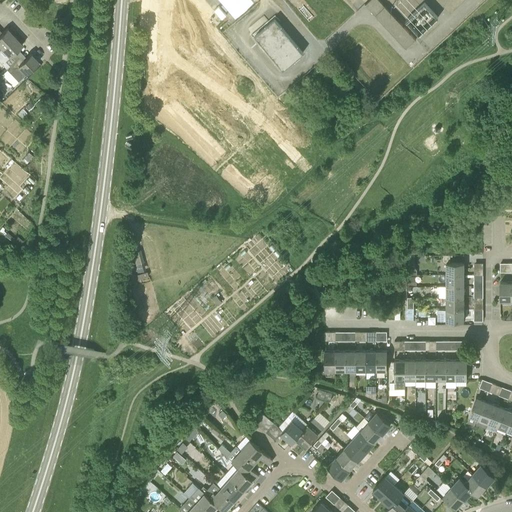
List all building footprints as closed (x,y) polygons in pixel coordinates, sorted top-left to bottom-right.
[(370,0),(365,5),(406,48),(416,39),(379,0),(370,0)] [(427,2),(408,18),(421,33),(440,17),(427,2)] [(303,52),(275,18),(255,35),(283,68),(303,52)] [(0,49),(2,48),(15,36),(7,28),(0,34),(0,49)] [(15,36),(2,48),(10,56),(5,61),(10,65),(19,56),(15,52),(23,45),(15,36)] [(19,56),(10,65),(6,68),(18,80),(26,73),(26,74),(39,62),(31,53),(23,60),(19,56)] [(25,106),(28,109),(34,104),(31,100),(25,106)] [(42,110),(46,106),(42,102),(36,107),(39,110),(42,110)] [(34,156),(29,151),(24,157),(29,161),(34,156)] [(143,262),(140,250),(131,252),(131,251),(123,253),(127,268),(135,266),(135,264),(143,262)] [(446,274),(464,274),(464,262),(446,262),(446,274)] [(446,286),(464,286),(464,274),(446,274),(446,286)] [(500,299),(511,299),(511,282),(500,282),(500,299)] [(446,297),(464,297),(464,286),(446,286),(446,297)] [(446,309),(464,308),(464,297),(446,297),(446,309)] [(464,308),(446,309),(446,320),(464,320),(464,308)] [(325,370),(335,370),(335,350),(325,350),(325,360),(325,370)] [(335,370),(345,370),(345,350),(335,350),(335,370)] [(345,370),(356,370),(356,350),(345,350),(345,370)] [(356,370),(366,370),(366,350),(356,350),(356,370)] [(366,370),(376,370),(376,350),(366,350),(366,370)] [(376,370),(387,370),(387,350),(376,350),(376,370)] [(405,379),(405,359),(395,359),(394,379),(395,388),(405,388),(405,379)] [(405,379),(415,379),(415,359),(405,359),(405,379)] [(415,379),(426,379),(426,359),(415,359),(415,379)] [(426,379),(436,379),(436,359),(426,359),(426,379)] [(436,379),(446,379),(446,359),(436,359),(436,379)] [(446,379),(456,379),(456,359),(446,359),(446,379)] [(456,359),(456,379),(467,379),(467,359),(456,359)] [(332,392),(319,388),(316,396),(329,400),(332,392)] [(469,415),(478,419),(486,400),(476,396),(469,415)] [(478,419),(488,422),(495,404),(486,400),(478,419)] [(488,422),(497,426),(505,408),(495,404),(488,422)] [(497,426),(507,430),(511,416),(511,410),(505,408),(497,426)] [(218,414),(223,418),(227,413),(222,409),(218,414)] [(252,420),(257,424),(265,414),(261,410),(252,420)] [(369,421),(382,433),(390,424),(377,412),(369,421)] [(257,424),(261,427),(270,418),(265,414),(257,424)] [(306,447),(313,439),(324,426),(314,417),(303,429),(296,437),(306,447)] [(261,427),(266,431),(274,422),(270,418),(261,427)] [(292,442),(296,437),(303,429),(292,419),(283,430),(279,426),(271,435),(275,439),(281,433),(292,442)] [(361,430),(374,442),(382,433),(369,421),(361,430)] [(266,431),(271,435),(279,426),(274,422),(266,431)] [(194,435),(188,430),(184,435),(190,440),(194,435)] [(353,439),(366,451),(374,442),(361,430),(353,439)] [(241,450),(254,462),(260,456),(268,464),(273,459),(251,439),(241,450)] [(345,448),(358,460),(366,451),(353,439),(345,448)] [(182,453),(188,446),(183,441),(177,449),(182,453)] [(223,453),(228,448),(221,443),(217,447),(223,453)] [(337,456),(350,468),(358,460),(345,448),(337,456)] [(238,466),(253,479),(254,480),(259,475),(250,467),(254,462),(241,450),(232,460),(239,466),(238,466)] [(350,468),(337,456),(328,466),(341,478),(350,468)] [(473,473),(486,485),(494,476),(481,464),(473,473)] [(420,474),(425,478),(433,470),(428,465),(420,474)] [(229,477),(244,489),(253,479),(238,466),(229,477)] [(473,489),(472,490),(478,495),(486,485),(473,473),(465,481),(460,476),(459,476),(465,482),(473,489)] [(373,489),(382,498),(394,484),(385,476),(373,489)] [(451,486),(465,498),(472,490),(473,489),(465,482),(459,476),(451,486)] [(220,487),(234,500),(244,489),(229,477),(220,487)] [(444,491),(451,485),(447,481),(440,488),(444,491)] [(382,498),(391,505),(391,506),(400,496),(401,496),(404,493),(394,484),(382,498)] [(198,486),(189,497),(195,502),(206,511),(216,511),(214,510),(218,505),(209,496),(198,486)] [(451,486),(443,495),(456,507),(465,498),(451,486)] [(209,496),(218,505),(225,510),(234,500),(220,487),(215,492),(213,491),(209,496)] [(329,499),(335,492),(332,489),(326,496),(329,499)] [(167,506),(169,505),(172,501),(170,499),(167,496),(163,500),(166,503),(165,504),(167,506)] [(401,511),(409,504),(401,496),(400,496),(391,506),(391,505),(387,509),(390,511),(401,511)] [(311,511),(326,511),(329,509),(321,501),(311,511)] [(206,511),(195,502),(186,511),(206,511)] [(339,508),(342,511),(348,504),(345,502),(339,508)]
